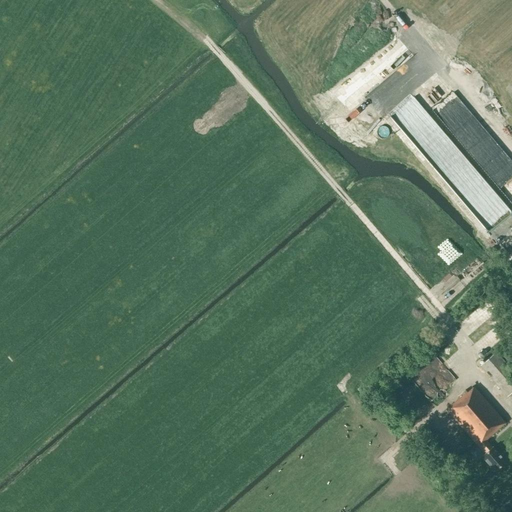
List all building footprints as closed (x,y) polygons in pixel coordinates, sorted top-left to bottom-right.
[(420,140),(421,142),(439,132),(432,120),(412,131),(418,141),(420,140)] [(468,207),(511,167),(511,155),(509,151),(458,196),(468,207)] [(439,172),(447,187),(456,182),(447,167),(439,172)] [(480,366),(507,397),(511,392),(511,372),(495,353),(480,366)] [(505,424),(473,388),(466,393),(446,410),(484,454),(481,457),(494,472),(505,463),(492,448),(491,448),(485,441),(505,424)]
